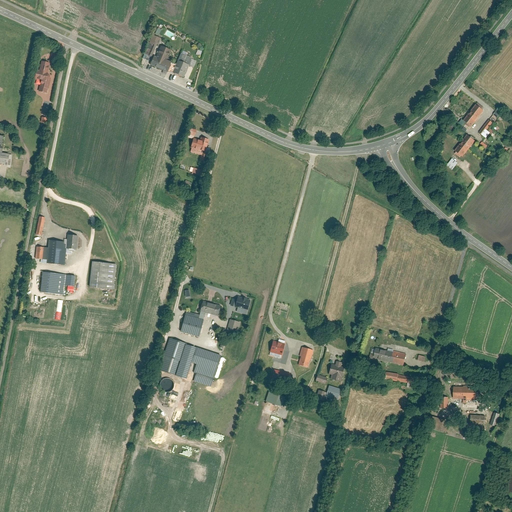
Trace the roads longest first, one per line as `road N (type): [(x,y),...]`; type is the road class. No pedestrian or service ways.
road 1 (secondary): [(0,10),(286,143),(330,151),(385,144)]
road 2 (secondary): [(385,144),(426,120),(511,14)]
road 3 (tertiary): [(511,272),(429,207),(385,144)]
road 4 (unknown): [(82,269),(72,298),(39,296),(33,292),(40,267),(66,266)]
